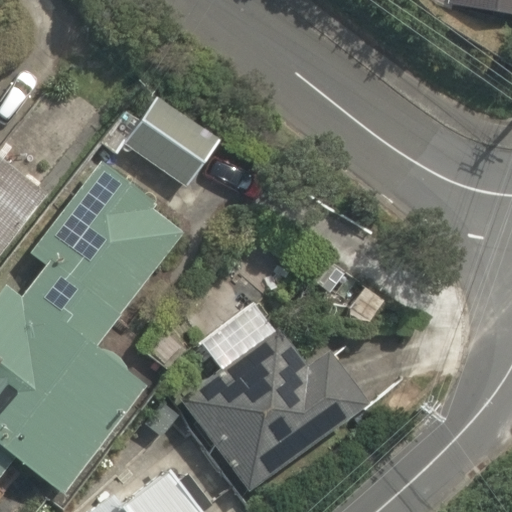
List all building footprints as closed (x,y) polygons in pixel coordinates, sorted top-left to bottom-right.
[(511,0),(443,0),(442,8),(511,16),(511,0)] [(157,96),(119,150),(186,197),(224,144),(157,96)] [(185,228),(93,158),(0,279),(0,473),(10,460),(56,495),(142,382),(95,346),(185,228)] [(0,234),(31,190),(0,168),(0,234)] [(287,312),(168,398),(239,495),(357,409),(287,312)] [(193,511),(158,469),(115,505),(101,488),(72,511),(193,511)]
